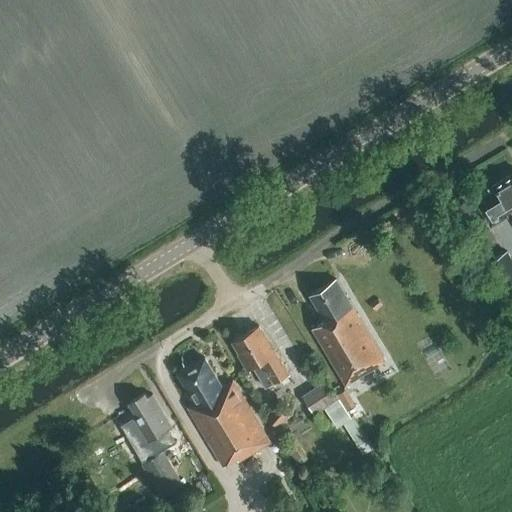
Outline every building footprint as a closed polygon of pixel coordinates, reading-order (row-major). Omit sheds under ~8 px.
[(509,210),(511,214),(511,219),(511,220),(511,221),(511,174),(489,189),(504,213),(509,210)] [(511,261),(506,252),(488,263),(511,303),(511,261)] [(372,365),(384,358),(336,280),(310,296),(326,321),(313,330),(347,385),(374,369),(372,365)] [(272,383),(287,375),(275,354),(274,354),(258,327),(232,342),(239,353),(237,354),(246,371),(252,368),(258,380),(268,375),(272,383)] [(438,330),(424,338),(434,355),(448,346),(438,330)] [(239,461),(271,442),(233,381),(222,387),(204,359),(178,374),(196,403),(188,408),(224,467),(237,459),(239,461)] [(338,400),(326,381),(303,395),(316,414),(338,400)] [(146,443),(172,428),(152,395),(147,398),(145,394),(129,403),(138,417),(133,420),(146,443)] [(362,431),(351,437),(357,447),(367,441),(362,431)] [(308,458),(295,439),(284,446),(297,465),(308,458)] [(183,485),(164,455),(148,464),(156,477),(152,479),(164,497),(183,485)]
